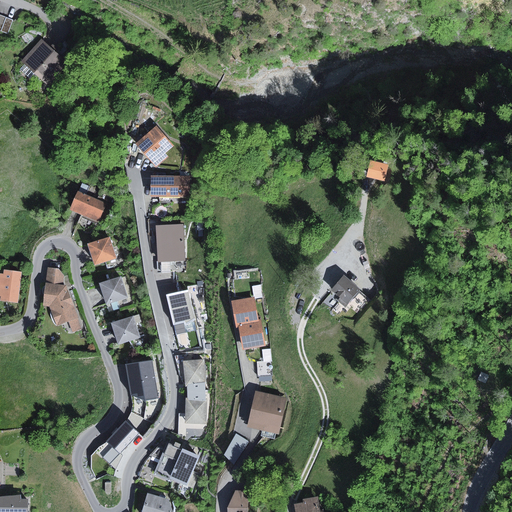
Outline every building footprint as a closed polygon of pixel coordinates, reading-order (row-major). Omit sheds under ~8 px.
[(0,14),(0,30),(8,34),(13,20),(0,14)] [(68,65),(43,40),(23,61),(48,86),(68,65)] [(157,126),(137,144),(158,167),(169,157),(165,155),(175,146),(157,126)] [(388,165),(371,161),(367,177),(385,181),(388,165)] [(190,176),(151,176),(151,197),(159,196),(187,197),(190,196),(190,176)] [(82,183),(79,191),(87,195),(90,187),(82,183)] [(87,195),(79,191),(71,210),(99,222),(107,203),(87,195)] [(185,225),(157,227),(158,262),(171,261),(187,260),(185,225)] [(110,237),(89,245),(96,266),(106,263),(117,259),(114,247),(110,237)] [(117,259),(106,263),(108,269),(124,263),(118,246),(114,247),(117,259)] [(171,261),(158,262),(157,262),(158,273),(172,272),(171,261)] [(49,268),(47,283),(64,285),(65,276),(58,269),(49,268)] [(4,275),(0,274),(0,296),(1,297),(1,301),(18,304),(22,272),(4,270),(4,275)] [(344,275),(331,291),(340,298),(337,301),(345,308),(348,304),(360,291),(361,289),(344,275)] [(121,276),(99,283),(106,304),(128,297),(121,276)] [(64,285),(47,283),(44,306),(50,307),(58,326),(68,322),(72,333),(83,329),(67,285),(64,285)] [(261,285),(253,286),(255,297),(255,299),(263,298),(261,285)] [(197,330),(188,290),(167,295),(176,335),(197,330)] [(370,300),(360,291),(348,304),(359,314),(370,300)] [(255,297),(232,301),(236,327),(239,326),(259,323),(255,299),(255,297)] [(134,317),(112,323),(119,345),(141,338),(134,317)] [(259,323),(239,326),(243,349),(266,346),(262,322),(259,323)] [(271,349),(262,349),(263,361),(272,361),(271,349)] [(204,359),(183,362),(186,386),(188,385),(206,383),(207,383),(204,359)] [(159,398),(153,360),(126,364),(131,396),(146,400),(159,398)] [(263,361),(257,362),(258,377),(273,376),(272,361),(263,361)] [(489,376),(481,372),(478,380),(486,383),(489,376)] [(206,383),(188,385),(188,399),(206,400),(206,383)] [(279,434),(287,399),(256,392),(248,427),(279,434)] [(146,400),(131,396),(133,405),(131,412),(144,419),(146,405),(146,400)] [(188,399),(186,399),(186,414),(186,424),(208,424),(208,400),(206,400),(188,399)] [(144,419),(131,412),(127,422),(136,430),(144,419)] [(186,424),(186,414),(179,413),(178,435),(187,437),(201,437),(208,424),(186,424)] [(127,422),(126,422),(107,442),(108,443),(120,454),(139,433),(136,430),(127,422)] [(236,434),(224,455),(234,464),(249,442),(236,434)] [(174,445),(168,443),(155,474),(169,480),(182,449),(180,448),(181,444),(176,442),(174,445)] [(120,454),(108,443),(99,453),(92,455),(91,469),(110,465),(116,469),(123,456),(120,454)] [(200,456),(182,449),(169,480),(193,490),(200,474),(194,472),(200,456)] [(248,511),(247,491),(236,491),(228,508),(228,511),(248,511)] [(163,498),(147,494),(141,511),(172,511),(172,510),(169,500),(163,498)] [(0,511),(29,511),(29,500),(21,499),(21,495),(0,496),(0,511)] [(304,503),(294,505),(295,511),(321,511),(318,497),(303,499),(304,503)]
